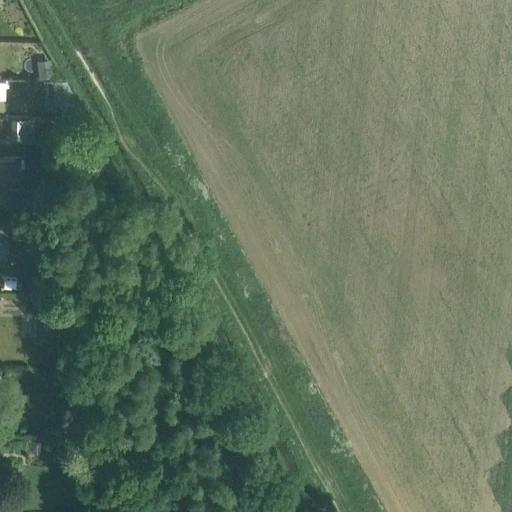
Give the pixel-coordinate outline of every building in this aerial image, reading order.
[(36,61),(39,77),(52,75),(49,59),(36,61)] [(46,79),(46,97),(62,98),(61,103),(61,118),(87,118),(66,80),(46,79)] [(11,140),(35,139),(34,117),(10,118),(11,140)] [(4,205),(34,206),(34,186),(5,186),(4,205)] [(51,310),(34,310),(34,338),(51,338),(51,310)] [(76,466),(76,479),(86,479),(86,466),(76,466)]
